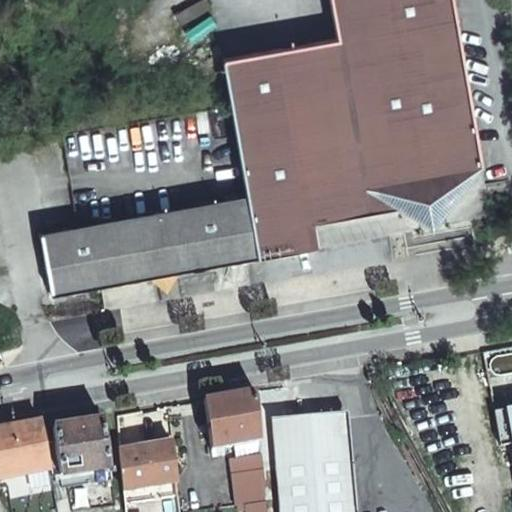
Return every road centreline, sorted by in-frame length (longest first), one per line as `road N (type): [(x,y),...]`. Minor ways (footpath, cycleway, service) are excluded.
road 1 (secondary): [(511,284),(51,366),(0,383)]
road 2 (secondary): [(0,406),(511,319)]
